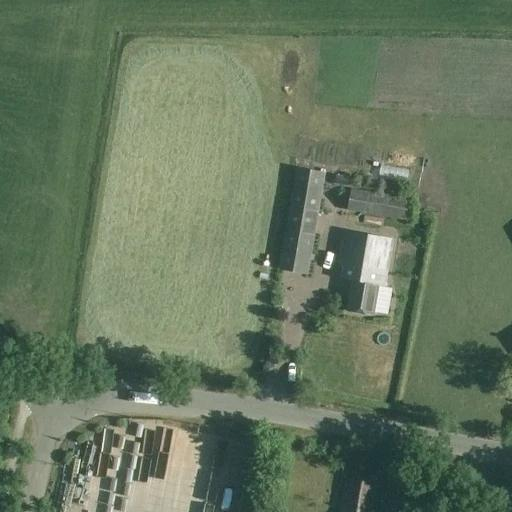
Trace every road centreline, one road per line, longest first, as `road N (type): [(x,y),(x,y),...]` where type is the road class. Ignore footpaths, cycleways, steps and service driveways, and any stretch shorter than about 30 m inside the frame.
road 1 (tertiary): [(511,455),(214,402),(60,390)]
road 2 (tertiary): [(32,511),(60,390)]
